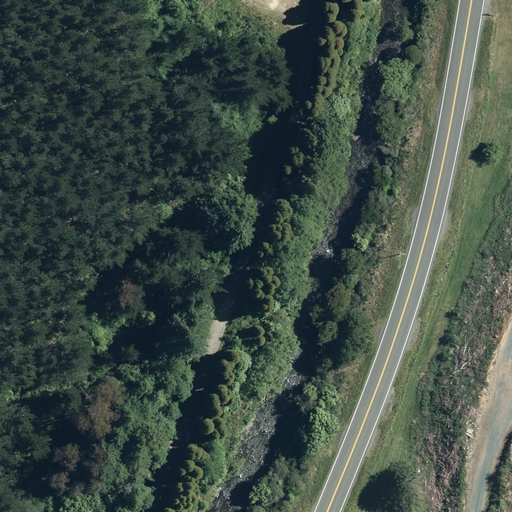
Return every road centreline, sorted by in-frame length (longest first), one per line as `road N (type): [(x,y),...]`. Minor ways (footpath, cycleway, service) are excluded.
road 1 (unclassified): [(149,511),(251,238),(321,0)]
road 2 (trunk): [(318,511),(410,274),(446,142),(470,0)]
